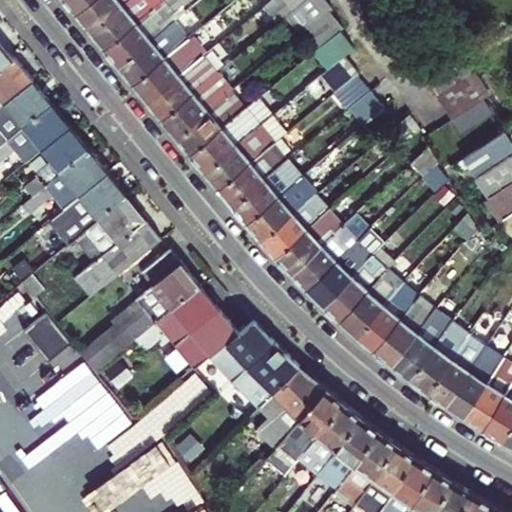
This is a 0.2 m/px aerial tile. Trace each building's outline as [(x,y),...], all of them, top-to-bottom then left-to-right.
[(65,0),(76,12),(91,0),(65,0)] [(91,0),(76,12),(91,30),(128,0),(91,0)] [(128,0),(91,30),(104,48),(161,2),(159,0),(128,0)] [(104,48),(119,65),(174,20),(168,12),(172,9),(176,13),(192,0),(163,0),(161,2),(104,48)] [(286,0),(294,9),(305,0),(286,0)] [(327,0),(305,0),(294,9),(287,15),(302,33),(331,10),(333,8),(327,0)] [(302,33),(316,50),(342,29),(344,27),(331,10),(302,33)] [(119,65),(133,82),(189,37),(174,20),(119,65)] [(315,51),(329,68),(347,54),(355,47),(342,29),(316,50),(315,51)] [(413,54),(427,78),(463,55),(450,32),(413,54)] [(133,82),(148,101),(204,55),(189,37),(133,82)] [(0,67),(14,56),(0,39),(0,67)] [(333,87),(336,91),(358,73),(360,72),(347,54),(329,68),(307,87),(318,100),(333,87)] [(148,101),(162,117),(218,72),(204,55),(148,101)] [(427,78),(452,118),(485,97),(487,96),(463,55),(427,78)] [(0,106),(33,79),(14,56),(0,67),(0,106)] [(162,117),(176,135),(232,89),(218,72),(162,117)] [(348,108),(349,107),(371,89),(358,73),(336,91),(335,93),(348,108)] [(33,79),(0,106),(0,126),(1,128),(0,129),(0,144),(52,102),(33,79)] [(176,135),(190,152),(246,107),(232,89),(176,135)] [(371,89),(349,107),(364,125),(385,107),(371,89)] [(190,152),(205,170),(272,115),(273,114),(259,96),(246,107),(190,152)] [(493,111),(485,97),(452,118),(460,132),(493,111)] [(24,163),(42,148),(71,125),(52,102),(0,144),(0,158),(12,148),(24,163)] [(385,107),(364,125),(375,138),(396,120),(385,107)] [(410,113),(396,125),(409,140),(421,128),(410,113)] [(272,115),(205,170),(219,187),(275,141),(280,137),(286,132),(272,115)] [(71,125),(42,148),(51,160),(35,172),(38,176),(25,186),(32,195),(89,148),(71,125)] [(476,177),(511,153),(511,141),(504,130),(463,158),(476,177)] [(290,148),(280,137),(275,141),(284,153),(290,148)] [(275,141),(219,187),(233,205),(288,159),(284,153),(275,141)] [(431,145),(413,162),(426,175),(439,162),(440,161),(431,145)] [(89,148),(32,195),(23,202),(30,211),(53,194),(54,196),(70,183),(80,194),(108,171),(89,148)] [(343,159),(335,149),(329,154),(337,165),(343,159)] [(490,199),(511,184),(511,153),(476,177),(490,199)] [(329,154),(310,169),(322,182),(340,167),(337,165),(329,154)] [(233,205),(247,221),(302,176),(288,159),(233,205)] [(435,191),(449,178),(439,162),(426,175),(424,176),(435,191)] [(108,171),(80,194),(51,218),(70,241),(75,237),(83,230),(127,194),(108,171)] [(302,176),(247,221),(261,239),(317,192),(302,176)] [(511,184),(490,199),(504,219),(511,213),(511,184)] [(261,239),(276,255),(331,208),(317,192),(261,239)] [(127,194),(83,230),(102,254),(94,260),(75,275),(91,295),(162,237),(127,194)] [(276,255),(292,272),(345,224),(331,208),(276,255)] [(345,224),(292,272),(308,288),(372,226),(358,211),(345,224)] [(308,288),(324,304),(374,253),(380,247),(387,240),(372,226),(308,288)] [(102,254),(83,230),(75,237),(94,260),(102,254)] [(428,255),(442,268),(454,254),(442,241),(428,255)] [(394,261),(380,247),(374,253),(389,267),(394,261)] [(136,297),(137,298),(145,307),(84,357),(95,370),(134,338),(200,284),(170,248),(143,270),(153,283),(136,297)] [(374,253),(324,304),(340,320),(389,267),(374,253)] [(340,320),(357,334),(405,280),(389,267),(340,320)] [(43,287),(31,273),(22,280),(33,294),(43,287)] [(357,334),(373,349),(420,294),(405,280),(357,334)] [(239,331),(200,284),(134,338),(144,349),(165,331),(195,367),(213,352),(227,341),(239,331)] [(420,294),(373,349),(392,363),(437,307),(420,294)] [(80,351),(84,357),(145,307),(137,298),(116,316),(118,320),(80,351)] [(392,363),(410,376),(453,319),(437,307),(392,363)] [(72,342),(57,323),(47,311),(23,331),(48,361),(72,342)] [(239,331),(227,341),(248,365),(275,341),(253,319),(239,331)] [(453,319),(410,376),(428,390),(470,332),(453,319)] [(511,332),(511,325),(504,320),(496,332),(507,340),(511,332)] [(428,390),(446,403),(487,344),(470,332),(428,390)] [(248,365),(227,341),(213,352),(235,377),(248,365)] [(262,404),(300,365),(275,341),(248,365),(235,377),(262,404)] [(487,344),(446,403),(464,415),(504,356),(487,344)] [(464,415),(483,428),(511,382),(511,360),(504,356),(464,415)] [(327,388),(300,365),(262,404),(264,406),(264,407),(273,416),(273,415),(280,421),(270,432),(280,442),(327,388)] [(168,435),(162,429),(204,390),(191,377),(138,426),(156,446),(168,435)] [(503,439),(511,424),(511,382),(483,428),(503,439)] [(285,474),(345,402),(327,388),(280,442),(267,457),(285,474)] [(319,473),(362,416),(345,402),(285,474),(293,481),(285,491),(296,499),(319,473)] [(338,487),(381,430),(362,416),(319,473),(324,477),(338,487)] [(511,424),(503,439),(511,444),(511,424)] [(356,502),(399,443),(381,430),(338,487),(356,502)] [(370,511),(377,511),(417,456),(399,443),(356,502),(370,511)] [(406,511),(436,468),(417,456),(377,511),(406,511)] [(435,511),(455,481),(436,468),(406,511),(435,511)] [(338,487),(324,477),(317,485),(331,496),(337,488),(338,487)] [(462,511),(474,492),(455,481),(435,511),(462,511)] [(312,511),(317,511),(331,496),(317,485),(302,504),(307,508),(312,511)] [(488,511),(494,503),(474,492),(462,511),(488,511)] [(334,499),(327,508),(332,511),(336,511),(341,505),(334,499)] [(488,511),(511,511),(494,503),(488,511)]
